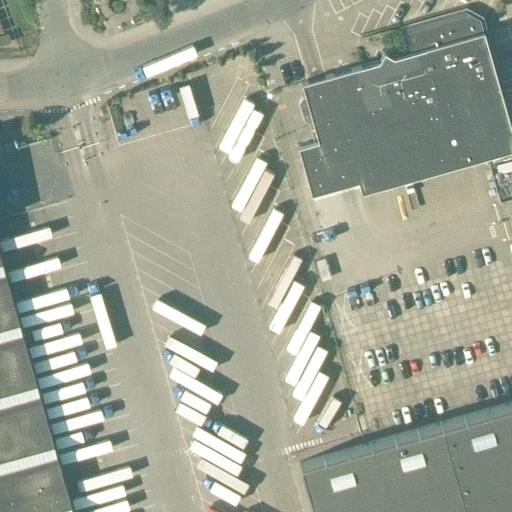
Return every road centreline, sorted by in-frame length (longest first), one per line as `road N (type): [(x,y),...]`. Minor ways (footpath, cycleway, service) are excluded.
road 1 (unknown): [(294,511),(220,225),(199,183),(173,165),(76,147)]
road 2 (unclassified): [(181,511),(57,79)]
road 3 (unclassified): [(73,77),(268,0)]
